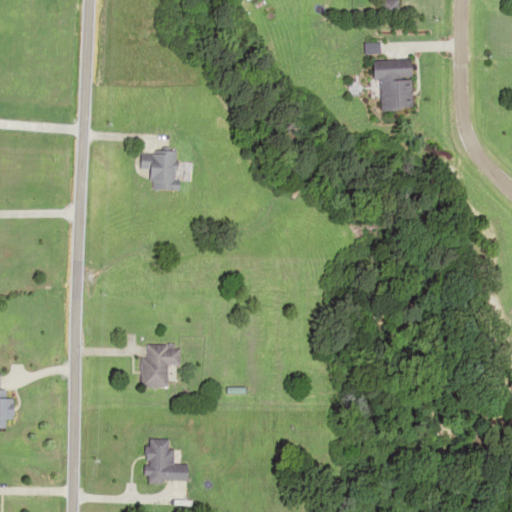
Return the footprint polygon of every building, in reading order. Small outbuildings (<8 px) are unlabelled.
[(378,15),(389,15),(389,0),(378,0),(378,15)] [(372,111),(405,109),(403,58),(362,60),(362,80),(371,80),(372,111)] [(174,190),(174,151),(136,150),(136,169),(147,170),(147,189),(174,190)] [(142,357),(142,387),(167,387),(167,366),(180,366),(180,345),(147,345),(147,357),(142,357)] [(0,427),(7,427),(8,398),(0,398),(0,427)] [(183,481),(183,462),(170,462),(170,439),(145,439),(144,481),(183,481)]
